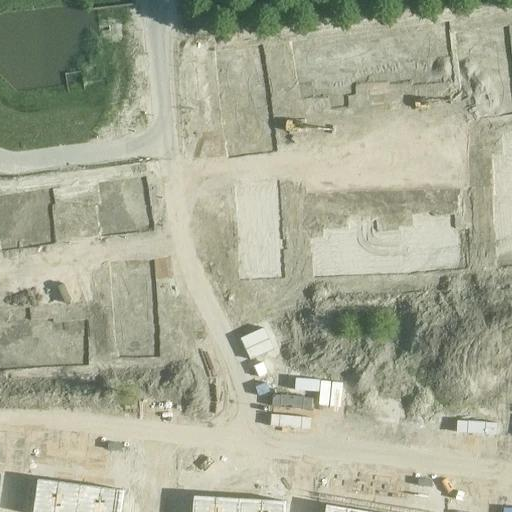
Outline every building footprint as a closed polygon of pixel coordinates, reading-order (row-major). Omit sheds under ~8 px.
[(447,27),(410,32),(415,76),(414,76),(415,81),(439,78),(436,54),(451,53),(447,27)] [(410,32),(372,36),(375,62),(389,60),(392,79),(414,76),(415,76),(410,32)] [(504,32),(457,38),(459,57),(482,54),(485,75),(509,72),(504,32)] [(372,36),(334,41),(341,93),(342,93),(351,92),(350,89),(349,79),(363,78),(362,73),(377,72),(375,62),(372,36)] [(334,41),(297,46),(301,81),(315,79),(317,93),(331,91),(332,104),(343,103),(342,93),(341,93),(334,41)] [(259,50),(219,55),(222,81),(263,76),(259,50)] [(290,65),(278,66),(279,74),(291,73),(290,65)] [(488,96),(464,99),(467,117),(511,111),(511,94),(509,72),(485,75),(488,96)] [(291,73),(279,74),(280,82),(292,80),(291,73)] [(263,76),(222,81),(225,106),(266,101),(263,76)] [(417,98),(408,99),(409,112),(418,111),(417,98)] [(427,98),(417,98),(418,111),(428,111),(427,98)] [(266,101),(225,106),(229,131),(269,126),(266,101)] [(352,106),(343,107),(344,120),(353,119),(352,106)] [(343,107),(333,108),(335,121),(344,120),(343,107)] [(297,114),(285,116),(286,124),(298,122),(297,114)] [(298,122),(286,124),(287,132),(299,130),(298,122)] [(269,126),(229,131),(232,157),(272,152),(269,126)] [(482,151),(470,152),(471,160),(483,159),(482,151)] [(506,158),(497,158),(497,180),(511,179),(511,158),(506,158)] [(483,159),(471,160),(471,168),(483,167),(483,159)] [(511,179),(497,180),(498,203),(508,202),(511,201),(511,179)] [(142,182),(103,187),(105,210),(106,211),(145,206),(142,182)] [(276,183),(240,184),(241,208),(277,207),(276,183)] [(427,193),(417,194),(417,206),(427,206),(427,193)] [(436,193),(427,193),(427,206),(436,206),(436,193)] [(484,195),(472,195),(472,203),(484,203),(484,195)] [(341,196),(340,210),(350,210),(351,197),(341,196)] [(351,197),(350,210),(361,211),(361,197),(351,197)] [(304,198),(292,198),(292,206),(304,206),(304,205),(304,198)] [(48,199),(8,203),(11,226),(32,224),(35,248),(54,246),(48,199)] [(8,203),(0,203),(0,227),(11,226),(8,203)] [(484,203),(472,203),(473,211),(485,211),(484,203)] [(105,210),(101,211),(104,235),(148,230),(145,206),(106,211),(105,210)] [(304,206),(292,206),(292,214),(305,214),(304,206)] [(277,207),(241,208),(241,231),(278,230),(277,207)] [(72,208),(58,209),(58,217),(73,216),(72,208)] [(73,216),(58,217),(61,244),(75,243),(73,216)] [(329,243),(314,244),(315,275),(353,273),(352,224),(351,224),(350,217),(328,218),(329,243)] [(404,245),(390,246),(391,272),(429,270),(427,221),(428,221),(428,218),(417,218),(418,231),(404,231),(404,245)] [(428,221),(427,221),(429,270),(467,269),(466,233),(451,234),(451,220),(428,221)] [(375,223),(352,224),(353,273),(377,272),(391,272),(390,246),(376,246),(376,232),(375,223)] [(509,223),(499,223),(500,245),(511,244),(511,223),(509,223)] [(278,230),(241,231),(242,254),(278,252),(278,230)] [(486,238),(474,238),(474,254),(486,254),(486,238)] [(306,243),(294,244),(294,252),(306,251),(306,243)] [(511,244),(500,245),(501,268),(511,267),(511,244)] [(306,251),(294,252),(294,260),(306,259),(306,251)] [(278,252),(242,254),(243,277),(279,276),(278,252)] [(150,261),(114,263),(116,287),(152,285),(150,261)] [(89,283),(90,291),(102,291),(102,283),(89,283)] [(152,285),(116,287),(117,310),(153,308),(152,285)] [(90,291),(90,299),(102,299),(102,291),(90,291)] [(153,308),(117,310),(118,333),(154,331),(153,308)] [(51,328),(27,330),(30,370),(72,367),(70,342),(52,343),(51,328)] [(92,329),(92,338),(104,338),(104,329),(92,329)] [(4,344),(0,344),(0,371),(30,370),(27,330),(4,331),(4,344)] [(154,331),(118,333),(120,356),(156,354),(154,331)] [(92,338),(92,346),(105,346),(104,338),(92,338)] [(84,341),(70,342),(72,367),(85,366),(84,341)] [(39,479),(34,511),(56,511),(61,482),(39,479)] [(61,482),(56,511),(78,511),(82,484),(61,482)] [(82,484),(78,511),(100,511),(104,487),(82,484)] [(104,487),(100,511),(123,511),(126,490),(104,487)] [(195,495),(193,511),(217,511),(218,497),(195,495)] [(218,497),(217,511),(240,511),(241,498),(218,497)] [(241,498),(240,511),(263,511),(264,500),(241,498)] [(264,500),(263,511),(286,511),(287,501),(264,500)]
